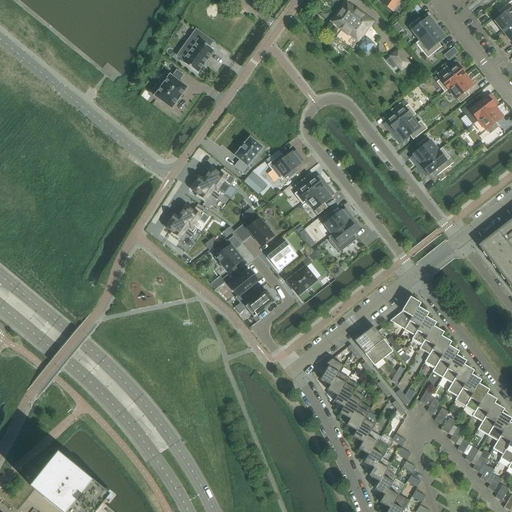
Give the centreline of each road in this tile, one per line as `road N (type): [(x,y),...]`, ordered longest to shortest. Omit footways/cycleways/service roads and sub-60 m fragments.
road 1 (residential): [(457,241),(347,103),(317,106),(308,135),(416,274)]
road 2 (secondary): [(213,511),(139,397),(0,274)]
road 3 (secondary): [(0,307),(106,399),(166,472),(187,511)]
road 4 (residential): [(503,511),(419,414),(413,419),(435,511)]
road 5 (residential): [(173,173),(155,167),(0,39)]
road 6 (residential): [(173,173),(299,0)]
road 7 (residential): [(296,370),(259,327),(290,303),(245,246)]
road 8 (residential): [(364,511),(296,370)]
road 9 (residential): [(416,274),(511,397)]
road 10 (residential): [(296,370),(416,274)]
road 11 (residential): [(447,0),(442,10),(511,99)]
